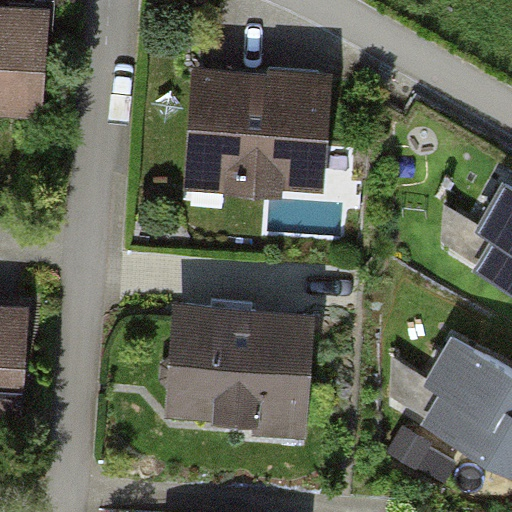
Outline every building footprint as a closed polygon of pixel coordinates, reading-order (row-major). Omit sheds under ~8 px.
[(58,9),(0,5),(0,113),(52,117),(58,9)] [(341,76),(201,68),(194,181),(334,190),(341,76)] [(511,181),(508,179),(486,220),(500,227),(482,259),(511,275),(511,181)] [(323,309),(183,300),(175,423),(315,432),(323,309)] [(43,304),(0,301),(0,415),(36,418),(43,304)] [(511,369),(454,338),(433,376),(447,383),(427,420),(511,465),(511,369)]
